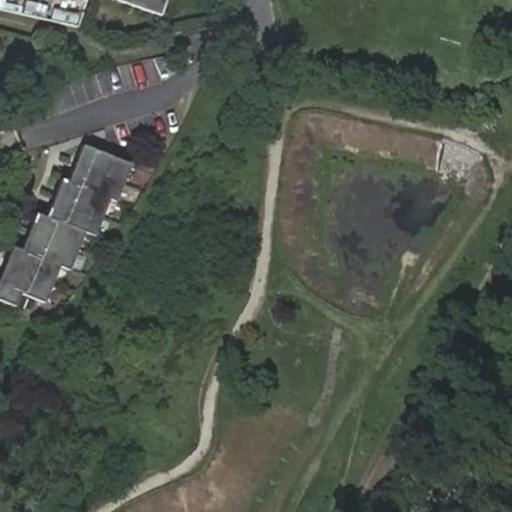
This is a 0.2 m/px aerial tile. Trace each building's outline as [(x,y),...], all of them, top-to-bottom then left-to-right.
[(110,0),(158,17),(164,0),(110,0)] [(171,0),(164,0),(158,17),(164,19),(171,0)] [(83,31),(89,17),(62,11),(59,26),(83,31)] [(10,245),(0,269),(0,300),(11,305),(17,292),(40,302),(56,265),(65,269),(81,232),(91,236),(107,199),(113,202),(129,165),(82,145),(67,182),(60,180),(45,217),(35,213),(20,250),(10,245)] [(27,180),(15,176),(8,195),(20,199),(27,180)]
